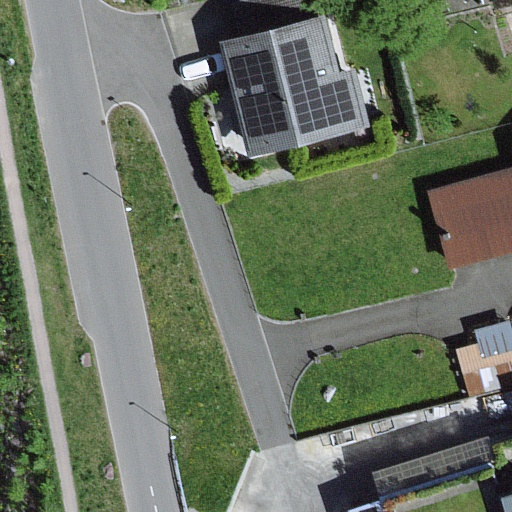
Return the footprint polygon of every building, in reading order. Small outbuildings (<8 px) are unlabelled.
[(242,38),(221,43),(250,158),(371,127),(356,69),(339,73),(325,17),(319,18),(314,0),(242,0),(233,2),(242,38)] [(511,5),(511,0),(493,0),(496,10),(511,5)] [(511,168),(428,193),(450,271),(511,253),(511,168)] [(511,320),(463,337),(481,391),(511,380),(511,320)] [(511,511),(511,434),(486,441),(495,468),(381,501),(350,511),(511,511)] [(495,468),(486,441),(373,473),(381,501),(495,468)]
